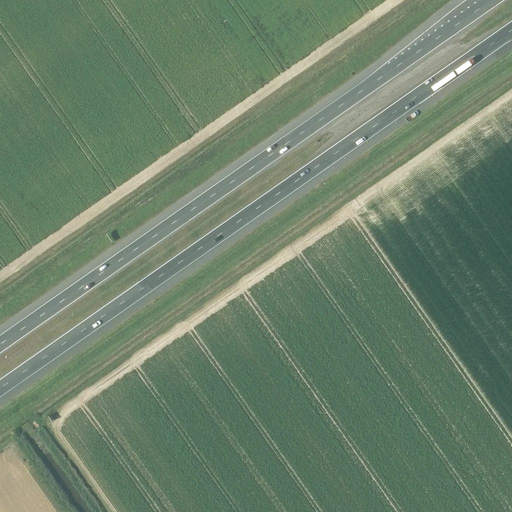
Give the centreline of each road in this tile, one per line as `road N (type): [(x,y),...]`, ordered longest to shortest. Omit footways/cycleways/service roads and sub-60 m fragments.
road 1 (motorway): [(0,388),(511,29)]
road 2 (motorway): [(491,0),(0,344)]
